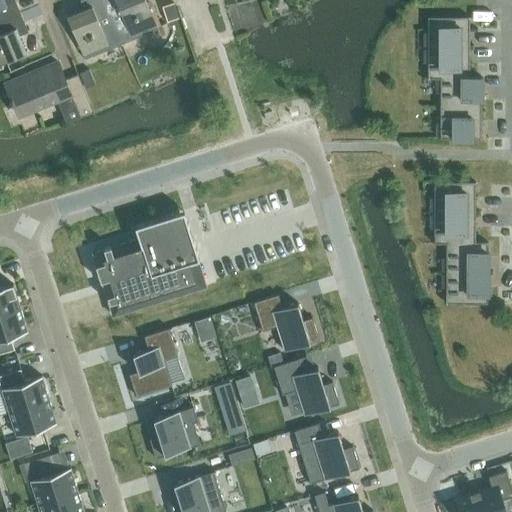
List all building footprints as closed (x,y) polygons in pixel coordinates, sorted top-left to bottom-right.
[(0,0),(0,20),(20,13),(14,0),(0,0)] [(122,44),(120,40),(119,40),(102,0),(80,0),(84,9),(67,16),(85,59),(122,44)] [(102,0),(119,40),(120,40),(130,36),(132,40),(158,29),(145,0),(102,0)] [(20,13),(0,20),(0,29),(1,33),(0,33),(0,63),(27,53),(19,35),(28,32),(20,13)] [(429,47),(471,47),(471,16),(429,16),(429,47)] [(471,77),(471,76),(471,47),(429,47),(429,78),(440,78),(440,77),(471,77)] [(133,71),(144,66),(138,54),(127,59),(133,71)] [(65,79),(58,62),(5,84),(18,115),(56,99),(67,123),(80,118),(76,109),(90,103),(78,74),(65,79)] [(86,88),(95,84),(89,69),(80,72),(86,88)] [(440,107),(482,107),(482,76),(471,76),(471,77),(440,77),(440,78),(440,107)] [(482,107),(440,107),(440,138),(482,138),(482,107)] [(435,212),(477,212),(477,181),(435,181),(435,212)] [(138,238),(93,252),(113,315),(206,286),(198,259),(200,259),(188,222),(184,210),(172,214),(134,225),(138,238)] [(477,242),(477,241),(477,212),(435,212),(435,243),(446,243),(446,242),(477,242)] [(446,272),(488,272),(488,241),(477,241),(477,242),(446,242),(446,243),(446,272)] [(488,272),(446,272),(446,303),(488,303),(488,272)] [(0,313),(20,307),(13,283),(0,287),(0,313)] [(278,294),(253,301),(262,329),(276,325),(284,350),(319,339),(312,317),(303,319),(297,302),(282,307),(278,294)] [(28,331),(20,307),(0,313),(0,352),(14,348),(11,336),(28,331)] [(138,371),(129,373),(136,396),(171,385),(164,360),(177,356),(168,327),(144,335),(148,349),(133,353),(138,371)] [(271,366),(273,365),(283,362),(280,352),(268,356),(271,366)] [(298,358),(273,365),(282,394),(286,393),(296,389),(302,408),(304,414),(339,403),(332,381),(323,384),(318,366),(312,368),(302,371),(299,359),(298,358)] [(0,385),(8,411),(49,399),(41,375),(24,380),(20,368),(0,374),(0,385)] [(235,380),(238,389),(253,385),(250,375),(235,380)] [(231,382),(216,387),(222,405),(237,400),(231,382)] [(56,422),(49,399),(8,411),(16,435),(56,422)] [(159,436),(149,439),(156,458),(200,444),(193,422),(198,421),(193,406),(153,418),(159,436)] [(318,422),(293,430),(310,483),(359,468),(352,445),(343,448),(338,431),(322,435),(318,422)] [(28,436),(17,439),(22,454),(33,450),(28,436)] [(251,447),(228,454),(232,465),(255,458),(251,447)] [(39,476),(30,479),(37,503),(78,490),(70,466),(67,468),(53,472),(48,455),(34,460),(39,476)] [(491,487),(456,498),(460,511),(506,511),(502,500),(511,496),(511,489),(506,470),(488,476),(491,487)] [(179,500),(170,503),(172,511),(219,511),(226,510),(213,471),(173,483),(179,500)] [(84,511),(78,490),(37,503),(39,511),(84,511)] [(324,491),(314,494),(319,511),(373,511),(372,510),(364,511),(363,511),(358,495),(328,504),(324,491)]
